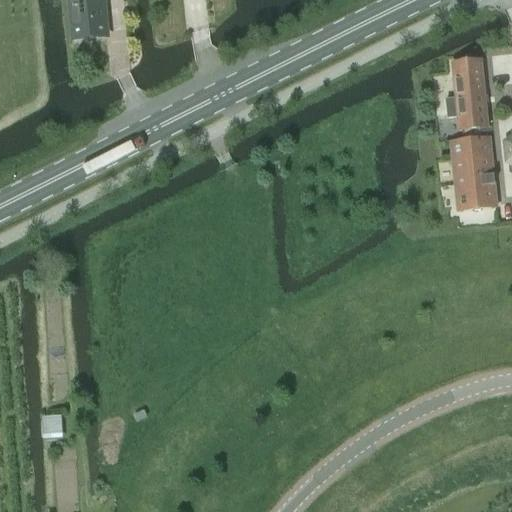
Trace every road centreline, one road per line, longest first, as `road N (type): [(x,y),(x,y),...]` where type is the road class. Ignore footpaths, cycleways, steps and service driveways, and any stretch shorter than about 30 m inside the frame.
road 1 (unclassified): [(0,241),(483,0)]
road 2 (primary): [(0,207),(415,0)]
road 3 (tertiary): [(286,511),(328,469),(395,422),(456,394),(511,382)]
